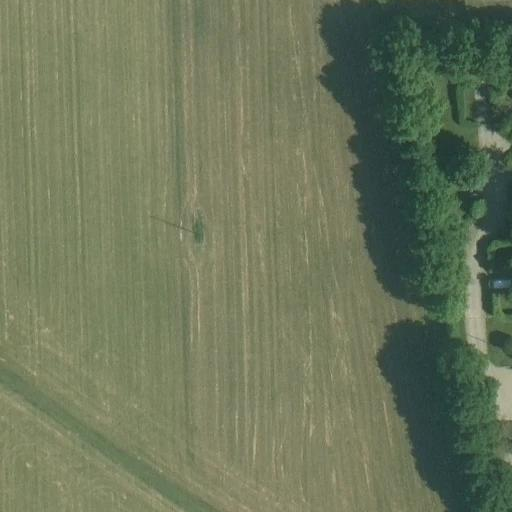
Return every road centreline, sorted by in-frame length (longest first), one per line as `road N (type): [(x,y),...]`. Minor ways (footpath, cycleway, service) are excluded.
road 1 (track): [(474,511),(434,333),(393,28),(381,0)]
road 2 (track): [(201,511),(0,377)]
